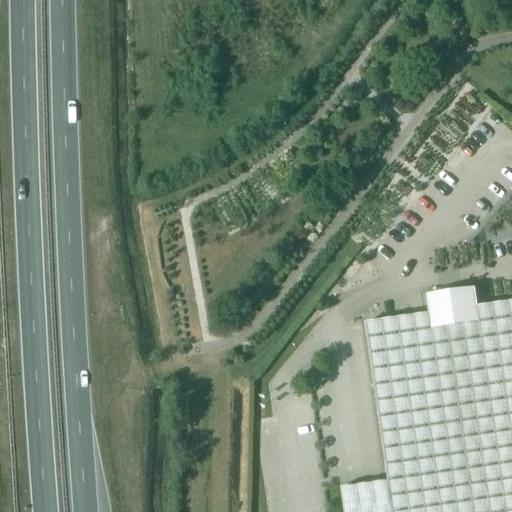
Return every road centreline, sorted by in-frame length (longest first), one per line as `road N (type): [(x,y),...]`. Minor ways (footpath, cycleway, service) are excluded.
road 1 (trunk): [(21,0),(45,511)]
road 2 (trunk): [(85,511),(62,0)]
